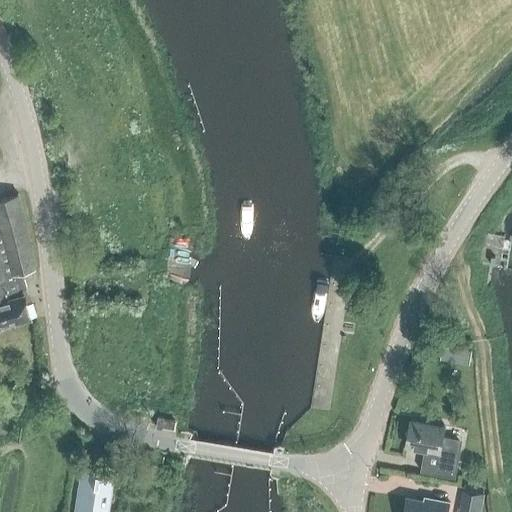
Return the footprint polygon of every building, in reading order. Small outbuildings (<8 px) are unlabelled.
[(36,268),(15,195),(0,199),(0,327),(31,318),(23,289),(27,288),(23,272),(36,268)] [(468,363),(471,348),(442,345),(439,358),(468,363)] [(162,417),(156,416),(154,428),(160,429),(160,427),(172,429),(174,421),(162,419),(162,417)] [(443,426),(409,420),(405,447),(423,450),(419,470),(454,477),(461,441),(441,438),(443,426)] [(234,446),(217,443),(214,462),(230,465),(234,446)] [(115,475),(80,470),(74,511),(105,511),(109,510),(115,475)] [(479,511),(483,494),(462,490),(458,511),(479,511)] [(430,502),(405,497),(401,511),(446,511),(448,502),(431,499),(430,502)]
